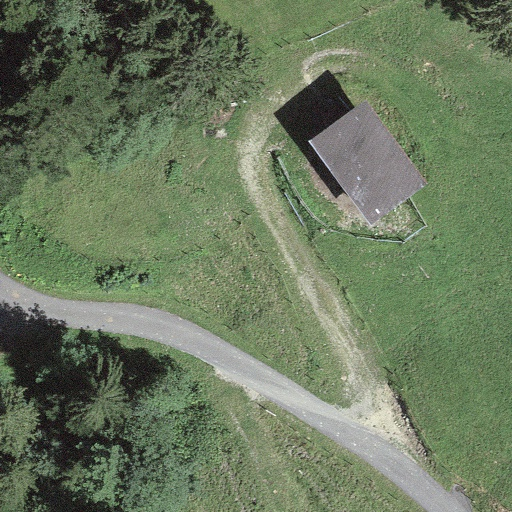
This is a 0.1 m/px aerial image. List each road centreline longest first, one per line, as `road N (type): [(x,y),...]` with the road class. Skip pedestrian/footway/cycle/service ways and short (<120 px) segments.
road 1 (track): [(475,113),(405,69),(362,64),(318,88),(283,128),(279,160),(376,361),(398,457)]
road 2 (track): [(0,277),(52,302),(207,329),(398,457),(444,511)]
